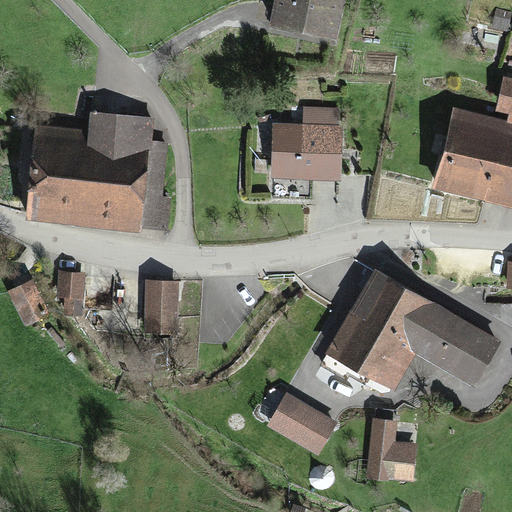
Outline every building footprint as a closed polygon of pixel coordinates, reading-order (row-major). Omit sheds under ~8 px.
[(339,0),(274,0),(270,27),(333,38),(339,0)] [(452,107),(432,188),(511,208),(511,78),(503,76),(494,111),(508,115),(506,121),(452,107)] [(39,135),(33,219),(152,228),(158,146),(143,144),(144,126),(92,121),(91,139),(39,135)] [(334,130),(271,127),(268,179),(331,183),(334,130)] [(372,274),(322,359),(388,398),(414,353),(466,384),(490,344),(372,274)] [(79,279),(58,278),(58,293),(79,293),(79,279)] [(176,288),(147,287),(145,333),(174,335),(176,288)] [(349,417),(294,387),(278,415),(333,446),(349,417)] [(366,426),(364,481),(411,483),(412,446),(391,445),(391,427),(366,426)]
